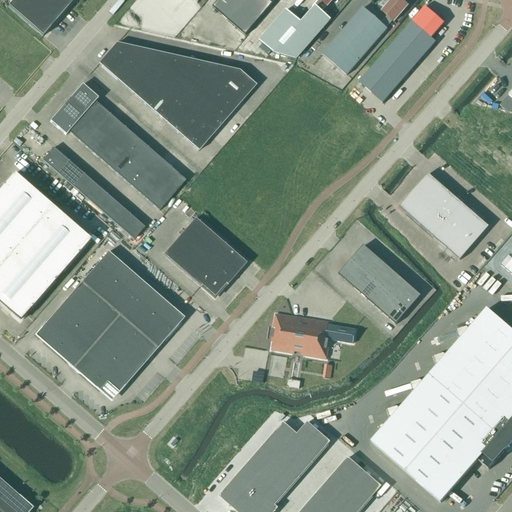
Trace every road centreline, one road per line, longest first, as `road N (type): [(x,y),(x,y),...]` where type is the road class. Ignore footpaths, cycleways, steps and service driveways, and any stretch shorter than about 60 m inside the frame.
road 1 (unclassified): [(511,16),(126,459)]
road 2 (unknown): [(69,56),(189,165),(263,90)]
road 3 (unclassified): [(0,136),(117,0)]
road 4 (unclassified): [(0,348),(126,459)]
road 5 (unknown): [(18,114),(149,219)]
